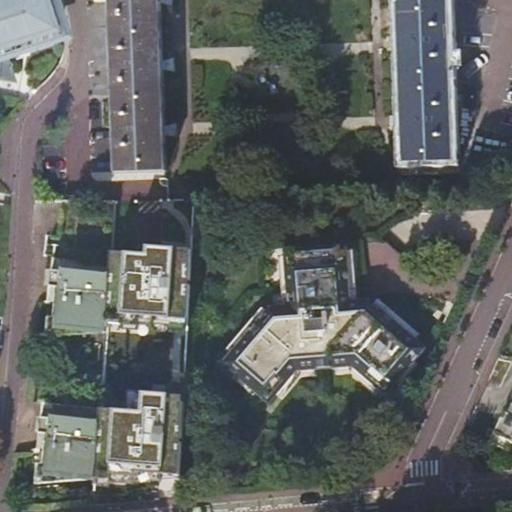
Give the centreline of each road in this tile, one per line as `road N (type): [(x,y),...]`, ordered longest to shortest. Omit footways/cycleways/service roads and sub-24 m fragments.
road 1 (residential): [(0,450),(27,132),(80,74),(81,0)]
road 2 (unclassified): [(427,497),(425,456),(511,265)]
road 3 (unknown): [(485,0),(459,208)]
road 4 (residential): [(244,511),(427,497)]
